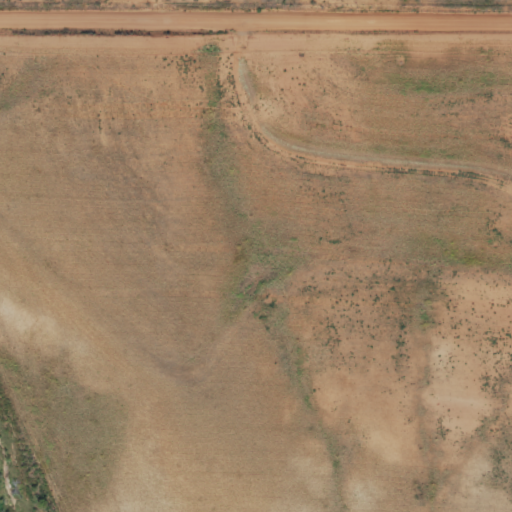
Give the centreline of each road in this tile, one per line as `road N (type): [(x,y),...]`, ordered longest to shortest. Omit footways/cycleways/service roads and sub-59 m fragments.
road 1 (residential): [(511,19),(0,18)]
road 2 (residential): [(511,204),(481,189),(286,143),(255,107),(235,18)]
